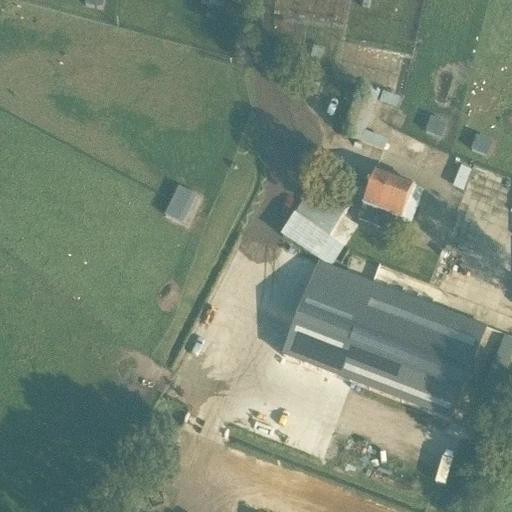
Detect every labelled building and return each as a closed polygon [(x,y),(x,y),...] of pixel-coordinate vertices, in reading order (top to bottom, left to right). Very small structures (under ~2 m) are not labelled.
[(408,103),(383,96),(379,110),(404,117),(408,103)] [(426,132),(442,138),(447,124),(431,118),(426,132)] [(388,147),(365,138),(360,149),(383,158),(388,147)] [(511,197),(511,174),(473,162),(468,180),(459,178),(453,199),(461,201),(454,225),(500,238),(511,197)] [(411,169),(397,164),(391,177),(406,183),(411,169)] [(422,193),(374,175),(355,225),(391,238),(396,226),(408,230),(422,193)] [(330,271),(357,231),(341,220),(350,207),(316,183),(279,236),(330,271)] [(394,280),(352,259),(341,280),(383,302),(394,280)] [(386,310),(315,271),(290,316),(329,337),(334,328),(366,346),(386,310)] [(391,465),(395,451),(354,438),(349,452),(391,465)]
